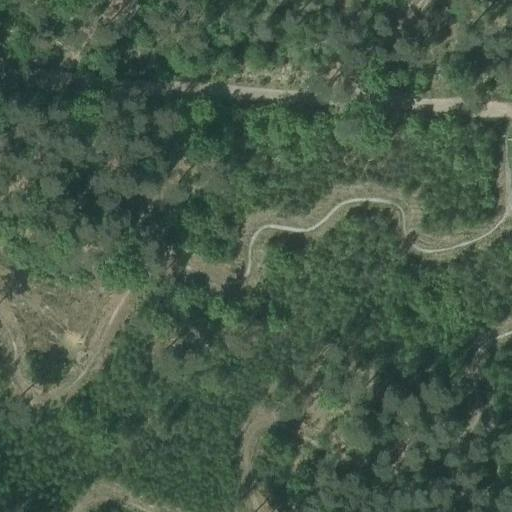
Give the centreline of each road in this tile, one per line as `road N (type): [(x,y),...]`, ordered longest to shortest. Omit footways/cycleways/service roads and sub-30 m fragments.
road 1 (track): [(0,71),(392,102)]
road 2 (track): [(392,102),(511,109)]
